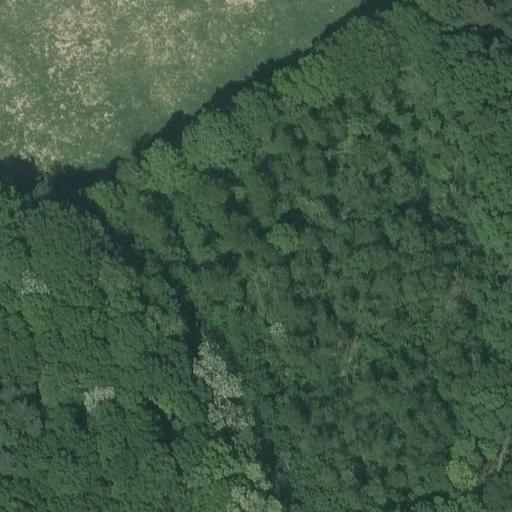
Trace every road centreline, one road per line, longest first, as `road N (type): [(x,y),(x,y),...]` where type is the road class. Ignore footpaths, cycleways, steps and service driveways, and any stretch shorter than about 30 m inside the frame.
road 1 (track): [(0,223),(193,511)]
road 2 (track): [(511,212),(414,0)]
